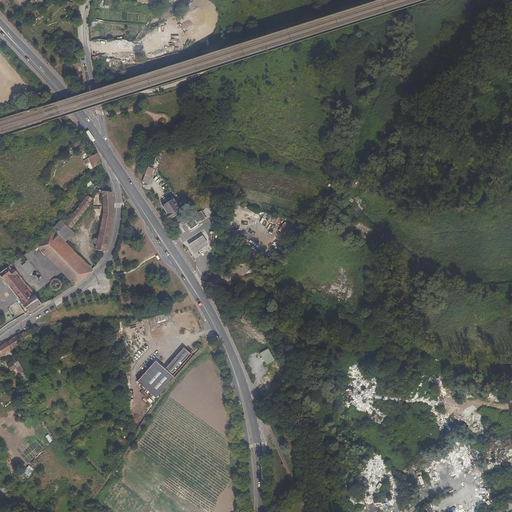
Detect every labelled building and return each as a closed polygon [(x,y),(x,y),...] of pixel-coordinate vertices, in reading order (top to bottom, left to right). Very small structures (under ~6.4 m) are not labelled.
[(100,162),(97,153),(95,154),(83,161),(84,164),(85,164),(89,162),(92,167),(93,169),(100,162)] [(154,168),(148,166),(142,182),(149,184),(152,177),(150,177),(154,168)] [(90,181),(87,184),(93,189),(95,185),(90,181)] [(109,241),(114,212),(113,192),(102,191),(103,212),(95,249),(98,250),(97,254),(102,257),(106,250),(109,241)] [(93,199),(88,195),(65,224),(71,229),(91,204),(89,203),(93,199)] [(173,200),(163,206),(167,212),(168,214),(166,215),(170,220),(181,212),(173,200)] [(201,222),(206,219),(201,211),(193,217),(193,218),(186,222),(190,229),(198,225),(197,223),(200,221),(201,222)] [(65,224),(61,220),(52,229),(65,242),(74,232),(71,229),(65,224)] [(65,242),(52,229),(36,245),(55,264),(57,267),(61,271),(76,285),(90,272),(62,245),(65,242)] [(208,244),(202,235),(196,240),(188,245),(194,254),(202,248),(208,244)] [(90,272),(93,269),(65,242),(62,245),(90,272)] [(54,270),(51,267),(55,264),(36,245),(35,246),(23,255),(16,261),(11,265),(14,269),(33,293),(61,271),(57,267),(54,270)] [(94,260),(99,263),(102,257),(97,254),(94,260)] [(14,269),(12,270),(9,267),(8,267),(1,273),(0,273),(0,275),(6,282),(8,285),(9,284),(21,298),(9,307),(16,319),(25,314),(20,305),(22,303),(27,309),(29,312),(36,307),(42,304),(33,293),(14,269)] [(61,283),(61,281),(60,279),(58,279),(56,278),(54,278),(53,279),(51,280),(50,282),(50,284),(50,286),(51,287),(52,289),(54,290),(56,290),(58,290),(60,288),(61,287),(62,284),(61,283)] [(54,294),(56,298),(72,287),(70,283),(54,294)] [(165,315),(149,318),(151,325),(167,322),(165,315)] [(115,341),(120,340),(117,320),(92,321),(85,321),(87,331),(97,331),(101,337),(104,336),(102,333),(103,333),(103,330),(113,329),(113,338),(111,339),(111,341),(115,341)] [(25,341),(32,338),(29,330),(19,334),(7,341),(11,349),(23,342),(25,341)] [(7,352),(11,349),(7,341),(0,345),(0,349),(3,355),(7,352)] [(74,347),(70,341),(61,347),(64,353),(71,349),(75,356),(78,354),(74,347)] [(192,354),(184,347),(165,368),(173,376),(192,354)] [(23,370),(21,365),(15,356),(11,359),(13,361),(7,364),(10,369),(11,371),(16,368),(19,373),(21,372),(23,376),(26,374),(23,370)] [(137,381),(156,397),(175,377),(173,376),(165,368),(156,360),(137,381)] [(275,371),(265,376),(272,391),(282,386),(275,371)] [(152,397),(144,408),(149,411),(157,400),(152,397)] [(49,434),(45,437),(50,443),(53,440),(49,434)]
